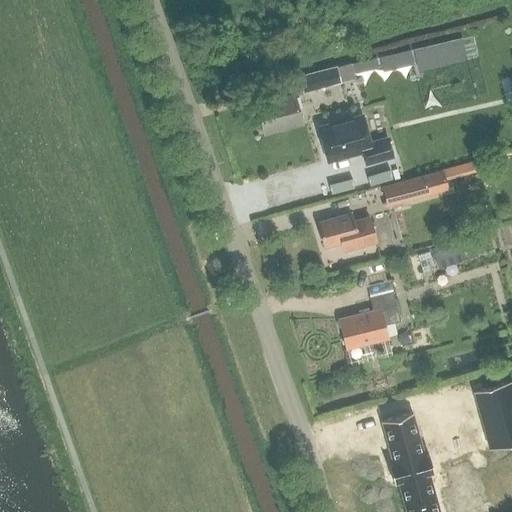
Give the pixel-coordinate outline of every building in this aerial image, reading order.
[(336,66),(299,76),(303,93),(340,83),(336,66)] [(256,106),(265,137),(303,127),(294,96),(256,106)] [(362,117),(318,129),(328,162),(362,152),(365,165),(392,157),(388,143),(371,148),(362,117)] [(442,168),(383,186),(388,204),(447,187),(442,168)] [(372,219),(349,225),(347,217),(318,224),(324,248),(344,243),(345,251),(378,243),(372,219)] [(400,322),(393,292),(370,297),(373,311),(339,320),(346,350),(388,339),(385,326),(400,322)] [(511,380),(472,391),(488,449),(511,442),(511,380)] [(411,413),(381,421),(392,464),(391,464),(388,465),(393,483),(396,483),(397,482),(404,511),(439,511),(429,476),(435,474),(429,455),(424,456),(411,413)]
